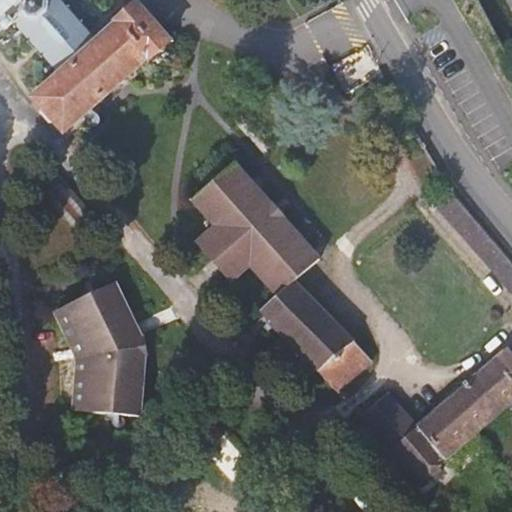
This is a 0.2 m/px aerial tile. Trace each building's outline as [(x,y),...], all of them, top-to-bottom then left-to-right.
[(0,0),(0,34),(16,20),(60,70),(32,95),(63,131),(151,53),(155,58),(170,45),(134,1),(116,16),(120,20),(98,38),(64,0),(0,0)] [(228,155),(183,193),(206,221),(188,237),(222,277),(242,259),(275,295),(258,309),(332,389),(368,359),(292,275),(317,254),(228,155)] [(417,482),(511,399),(511,264),(453,195),(439,206),(511,293),(511,344),(418,428),(390,399),(376,414),(369,406),(357,416),(417,482)] [(47,311),(71,358),(70,412),(137,412),(139,359),(135,357),(135,351),(143,348),(138,334),(134,335),(130,329),(134,327),(106,277),(47,311)] [(211,423),(195,438),(228,479),(245,465),(211,423)]
